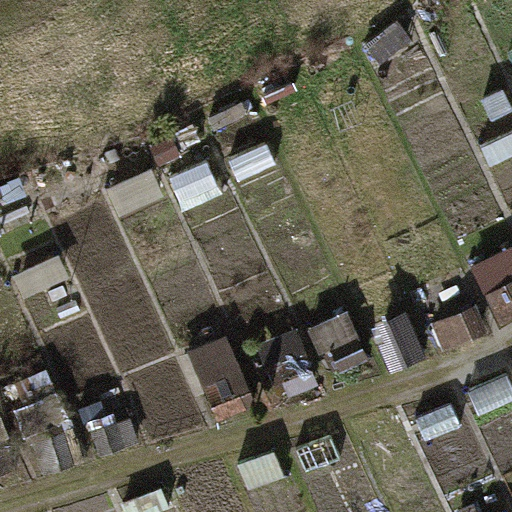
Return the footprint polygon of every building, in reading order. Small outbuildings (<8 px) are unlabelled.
[(476,19),(461,25),(471,49),(486,43),(476,19)] [(368,44),(379,62),(421,39),(410,20),(368,44)] [(254,99),(215,116),(224,136),(263,119),(254,99)] [(196,124),(154,143),(163,163),(205,145),(196,124)] [(273,138),(232,156),(240,175),(281,157),(273,138)] [(511,248),(477,264),(504,324),(511,320),(511,248)] [(452,252),(406,272),(416,296),(462,275),(452,252)] [(479,300),(434,320),(447,349),(492,329),(479,300)] [(353,301),(309,321),(336,380),(379,361),(353,301)] [(307,316),(257,339),(286,403),(336,380),(309,321),(307,316)] [(229,339),(190,356),(205,390),(244,373),(229,339)] [(119,403),(91,415),(103,441),(130,429),(119,403)] [(63,415),(31,423),(43,471),(74,463),(63,415)] [(345,424),(294,436),(300,460),(351,448),(345,424)] [(0,429),(0,468),(13,464),(0,429)] [(494,460),(439,485),(448,504),(503,479),(494,460)] [(161,482),(126,493),(132,511),(144,511),(169,504),(161,482)] [(439,485),(396,505),(399,511),(437,511),(449,507),(448,504),(439,485)]
